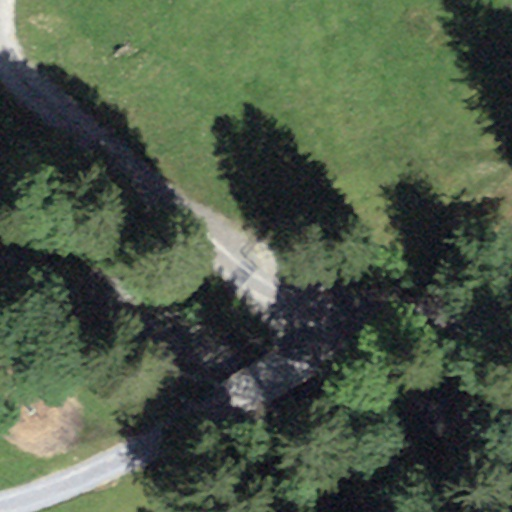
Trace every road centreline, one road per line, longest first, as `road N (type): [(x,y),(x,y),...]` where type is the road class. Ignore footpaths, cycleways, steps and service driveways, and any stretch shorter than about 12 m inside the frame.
road 1 (track): [(0,22),(3,56),(45,99),(341,322)]
road 2 (track): [(0,509),(234,413)]
road 3 (track): [(297,348),(341,322),(458,325),(511,314)]
